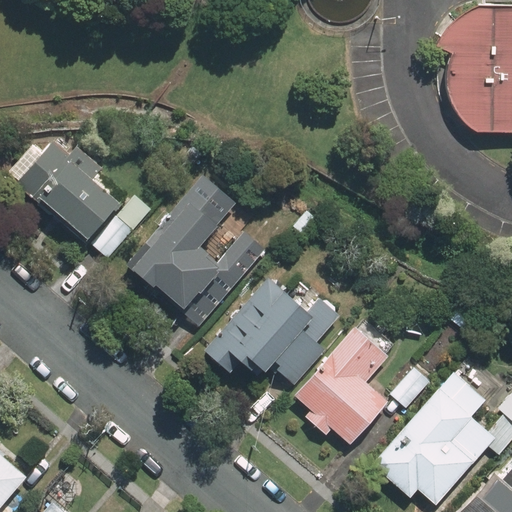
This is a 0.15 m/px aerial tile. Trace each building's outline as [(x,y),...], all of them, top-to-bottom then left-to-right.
[(511,3),(477,3),(464,11),(451,22),(434,45),(451,53),(447,63),(446,73),(448,97),(458,117),(475,132),(511,132),(511,3)] [(68,152),(53,140),(43,152),(33,143),(7,174),(53,213),(55,211),(86,237),(105,215),(110,218),(122,204),(92,179),(102,167),(75,144),(68,152)] [(234,201),(202,174),(124,265),(151,288),(154,285),(201,325),(265,249),(243,231),(216,262),(197,245),(234,201)] [(115,216),(90,243),(106,257),(130,230),(115,216)] [(305,310),(267,276),(202,349),(228,373),(239,360),(258,376),(273,360),(279,365),(276,369),(294,386),(327,349),(317,340),(340,315),(318,296),(305,310)] [(460,304),(450,319),(464,328),(474,313),(460,304)] [(356,328),(353,325),(293,395),(309,409),(303,416),(325,435),(331,428),(350,445),(388,400),(366,382),(389,355),(386,353),(393,344),(364,319),(356,328)] [(429,381),(413,367),(389,395),(404,408),(429,381)] [(485,399),(453,371),(371,463),(409,497),(416,490),(434,506),(487,446),(495,437),(470,416),(485,399)] [(510,420),(495,437),(487,446),(497,454),(511,437),(511,390),(496,408),(510,420)] [(0,506),(26,476),(0,453),(0,506)] [(511,511),(511,466),(502,478),(494,471),(458,511),(511,511)] [(64,511),(51,501),(40,511),(64,511)]
